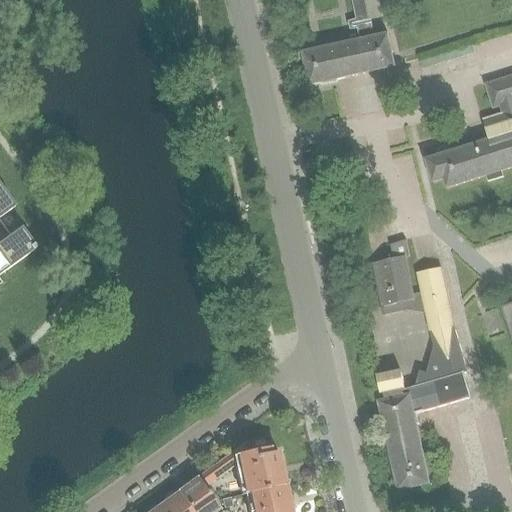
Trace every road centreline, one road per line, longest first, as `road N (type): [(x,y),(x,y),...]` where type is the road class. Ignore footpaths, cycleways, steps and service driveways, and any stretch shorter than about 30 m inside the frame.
road 1 (residential): [(318,356),(239,0)]
road 2 (residential): [(95,511),(318,356)]
road 3 (residential): [(354,511),(318,356)]
